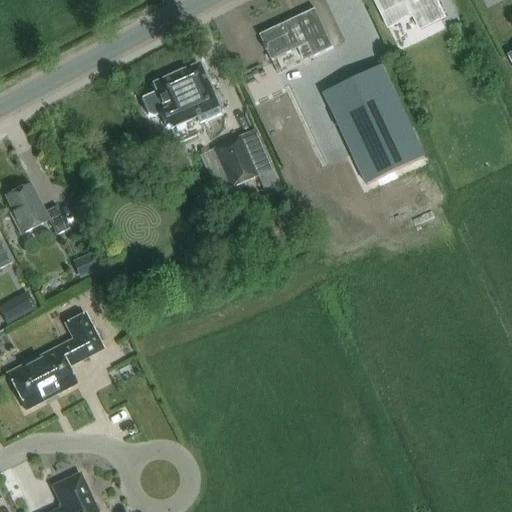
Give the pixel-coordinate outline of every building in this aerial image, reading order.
[(447,18),(438,0),(377,0),(385,15),(410,3),(423,30),(447,18)] [(318,10),(262,36),(274,62),(300,50),(305,62),(316,56),(316,58),(336,49),(318,10)] [(461,24),(451,29),(460,49),(470,44),(461,24)] [(222,109),(202,65),(155,86),(158,94),(145,100),(151,115),(156,117),(161,114),(167,128),(171,126),(173,131),(200,118),(202,123),(222,114),(220,110),(222,109)] [(369,187),(370,187),(430,158),(386,66),(326,95),(369,187)] [(243,134),(214,147),(231,188),(260,176),(261,176),(243,134)] [(261,176),(260,176),(270,199),(285,192),(275,170),(261,176)] [(23,236),(51,221),(59,236),(71,229),(60,207),(48,213),(33,185),(8,198),(17,217),(14,218),(23,236)] [(2,240),(0,241),(0,271),(14,264),(2,240)] [(91,255),(78,261),(85,278),(98,272),(91,255)] [(0,312),(8,326),(37,310),(28,293),(0,308),(0,312)] [(74,339),(8,374),(27,411),(78,384),(69,367),(104,349),(86,313),(66,324),(74,339)] [(65,509),(58,511),(99,511),(82,475),(55,488),(65,509)]
